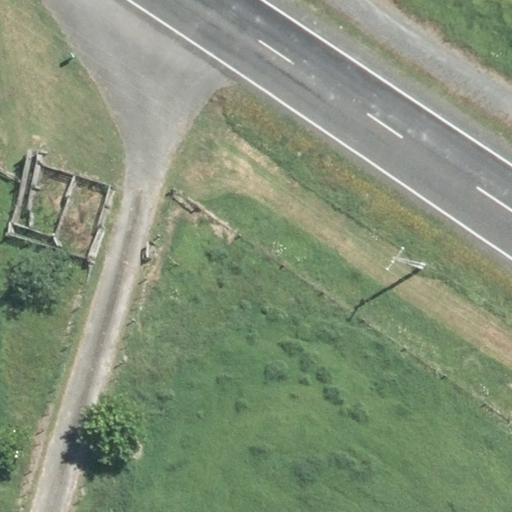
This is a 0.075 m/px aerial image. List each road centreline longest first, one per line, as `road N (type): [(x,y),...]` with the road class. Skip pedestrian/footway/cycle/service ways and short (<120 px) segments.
road 1 (unknown): [(172,0),(51,353),(12,511)]
road 2 (unclassified): [(194,0),(511,212)]
